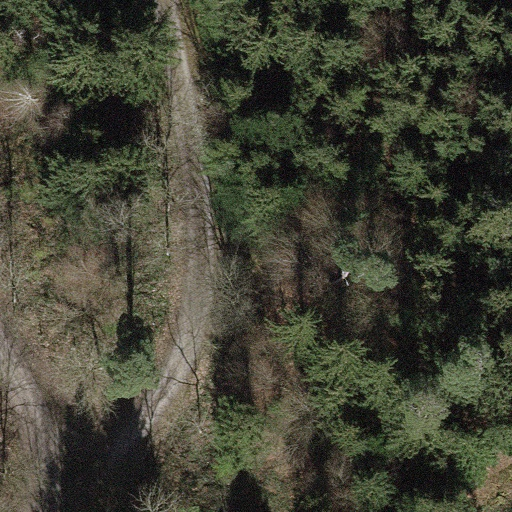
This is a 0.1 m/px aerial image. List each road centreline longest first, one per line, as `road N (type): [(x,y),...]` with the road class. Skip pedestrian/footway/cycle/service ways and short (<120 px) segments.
road 1 (track): [(80,486),(173,390),(201,299),(197,195),(167,0)]
road 2 (track): [(0,354),(80,486)]
